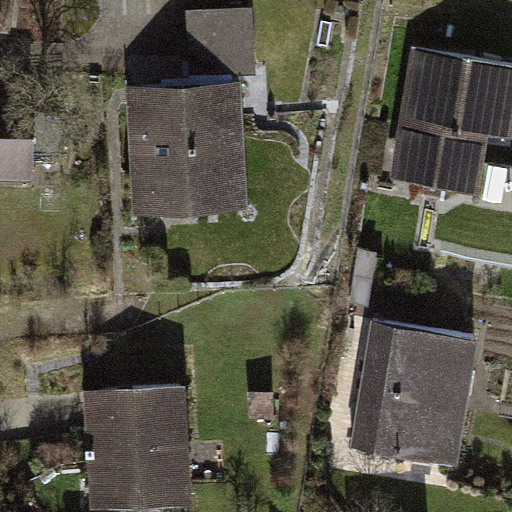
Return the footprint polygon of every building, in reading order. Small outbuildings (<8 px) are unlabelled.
[(255,30),(191,34),(193,67),(257,63),(255,30)] [(511,92),(511,59),(420,45),(401,170),(448,177),(437,243),(511,254),(511,161),(481,157),(486,124),(506,127),(511,92)] [(143,93),(148,197),(236,193),(230,88),(143,93)] [(0,89),(0,167),(21,167),(22,90),(0,89)] [(477,338),(379,323),(362,435),(460,450),(477,338)] [(176,393),(97,396),(101,496),(180,493),(176,393)]
